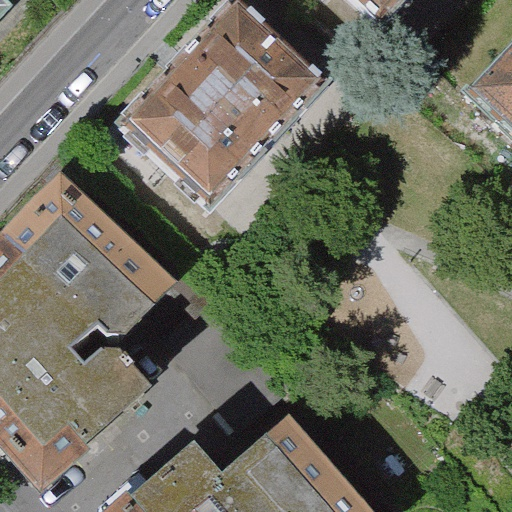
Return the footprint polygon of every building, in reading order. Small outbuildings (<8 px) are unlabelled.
[(412,0),(327,0),(374,42),(412,0)] [(320,104),(235,26),(106,165),(191,243),(320,104)] [(511,65),(467,113),(511,155),(511,65)] [(158,313),(46,208),(0,260),(0,460),(47,509),(145,402),(110,368),(158,313)] [(228,464),(199,430),(103,511),(375,511),(289,412),(228,464)]
